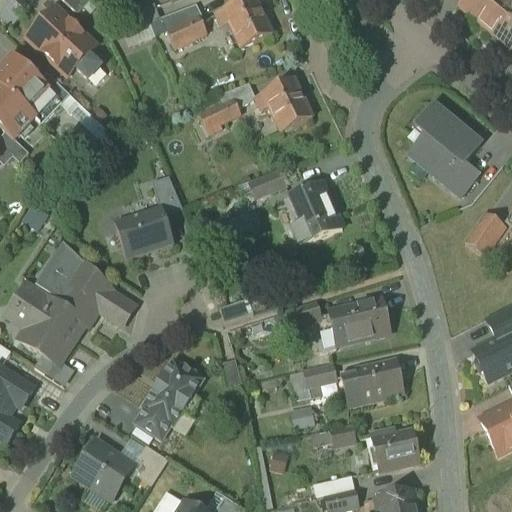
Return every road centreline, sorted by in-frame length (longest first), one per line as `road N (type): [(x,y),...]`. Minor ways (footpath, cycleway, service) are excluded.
road 1 (residential): [(423,39),(374,97),(364,145),(430,322),(452,511)]
road 2 (residential): [(10,510),(74,411),(145,348),(176,304)]
